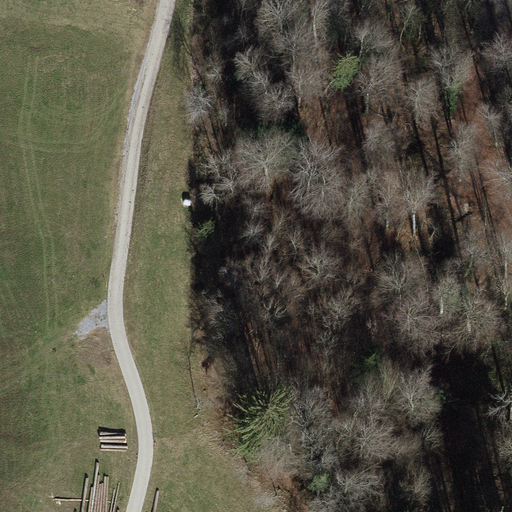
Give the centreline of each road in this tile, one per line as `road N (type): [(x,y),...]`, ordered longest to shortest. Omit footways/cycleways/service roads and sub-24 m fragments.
road 1 (unclassified): [(169,0),(139,116),(117,287),(120,337),(142,418),(133,511)]
road 2 (track): [(511,17),(489,47),(467,122),(498,218),(511,236)]
